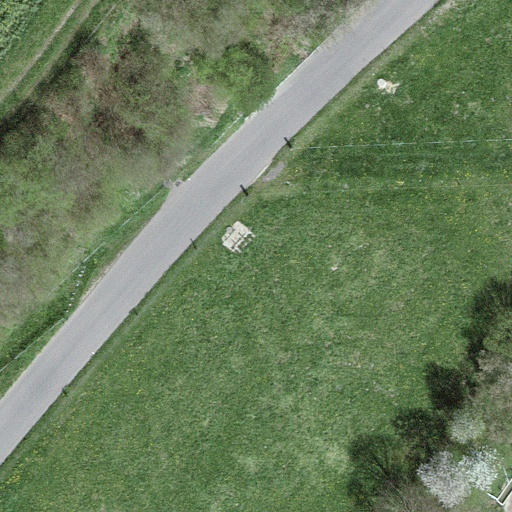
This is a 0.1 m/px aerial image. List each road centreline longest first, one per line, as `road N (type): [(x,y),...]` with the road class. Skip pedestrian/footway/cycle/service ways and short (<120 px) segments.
road 1 (unclassified): [(405,0),(157,249),(0,438)]
road 2 (track): [(0,366),(157,249)]
road 3 (track): [(94,0),(0,109)]
